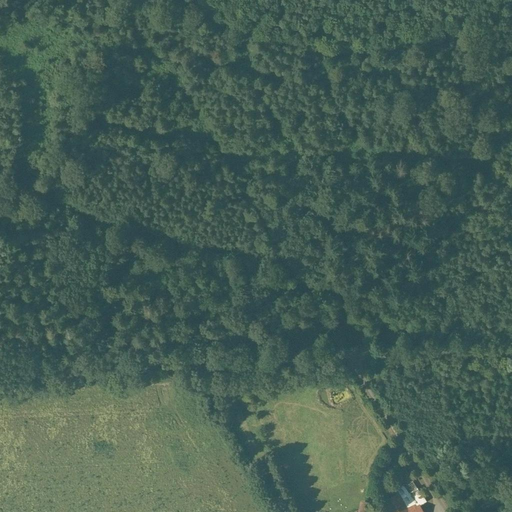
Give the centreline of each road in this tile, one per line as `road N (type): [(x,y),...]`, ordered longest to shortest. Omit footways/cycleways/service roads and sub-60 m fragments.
road 1 (unclassified): [(0,364),(345,352)]
road 2 (unclassified): [(445,511),(345,352)]
road 3 (unclassified): [(345,352),(511,347)]
